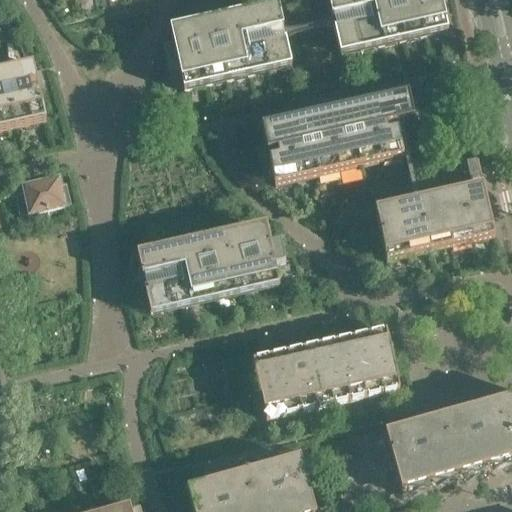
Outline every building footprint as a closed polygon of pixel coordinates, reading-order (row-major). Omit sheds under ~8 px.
[(448,35),(441,2),(440,0),(330,0),(327,1),(340,59),(448,35)] [(292,70),(279,12),(171,36),(175,52),(164,54),(169,77),(180,75),(184,95),(292,70)] [(0,135),(47,125),(39,92),(34,72),(34,69),(29,70),(29,71),(9,76),(9,75),(1,76),(1,77),(0,77),(0,135)] [(404,161),(399,140),(397,129),(414,125),(409,99),(262,132),(275,190),(404,161)] [(489,223),(480,185),(476,168),(465,171),(469,188),(374,209),(387,266),(495,242),(490,222),(489,223)] [(72,207),(67,186),(61,187),(60,182),(47,184),(45,178),(35,180),(36,187),(24,190),(25,196),(15,198),(20,219),(30,217),(30,218),(66,210),(66,209),(72,207)] [(280,290),(275,270),(286,268),(281,245),(270,248),(267,231),(138,260),(151,319),(280,290)] [(400,394),(393,365),(387,336),(253,366),(267,424),(400,394)] [(511,402),(386,438),(402,496),(511,465),(511,402)] [(314,511),(301,462),(188,493),(193,511),(314,511)]
